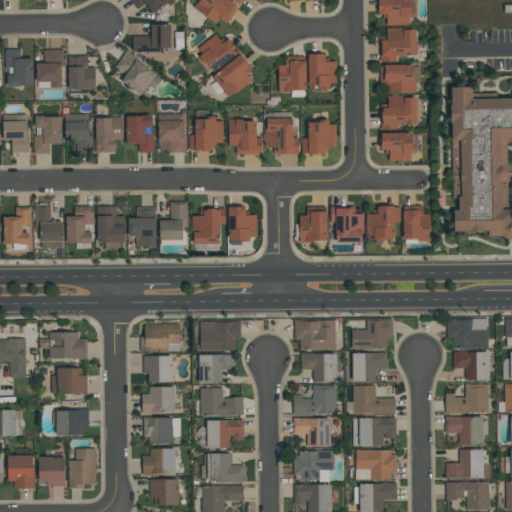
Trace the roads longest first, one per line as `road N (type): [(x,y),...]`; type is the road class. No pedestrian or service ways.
road 1 (residential): [(0,181),(415,182)]
road 2 (primary): [(511,277),(171,281)]
road 3 (residential): [(115,282),(117,511)]
road 4 (primary): [(0,305),(223,304)]
road 5 (primary): [(282,304),(484,302)]
road 6 (residential): [(356,182),(352,0)]
road 7 (residential): [(421,361),(423,511)]
road 8 (residential): [(269,366),(271,511)]
road 9 (residential): [(281,183),(282,304)]
